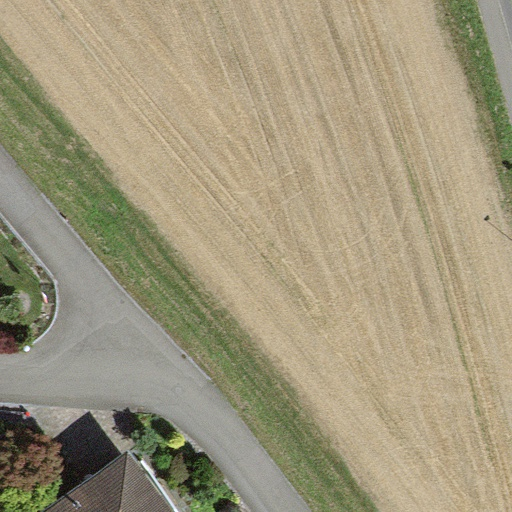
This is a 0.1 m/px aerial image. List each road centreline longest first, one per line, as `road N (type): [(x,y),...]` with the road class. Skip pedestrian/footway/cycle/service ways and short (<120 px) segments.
road 1 (residential): [(278,511),(129,335)]
road 2 (residential): [(129,335),(0,179)]
road 3 (residential): [(129,335),(83,377),(0,371)]
